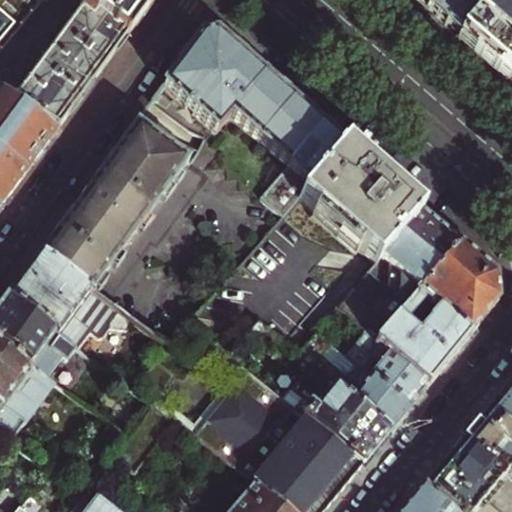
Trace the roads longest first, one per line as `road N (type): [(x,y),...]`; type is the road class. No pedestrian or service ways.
road 1 (secondary): [(263,0),(511,219)]
road 2 (residential): [(192,0),(0,258)]
road 3 (secondary): [(511,167),(320,0)]
road 4 (residential): [(511,333),(363,511)]
